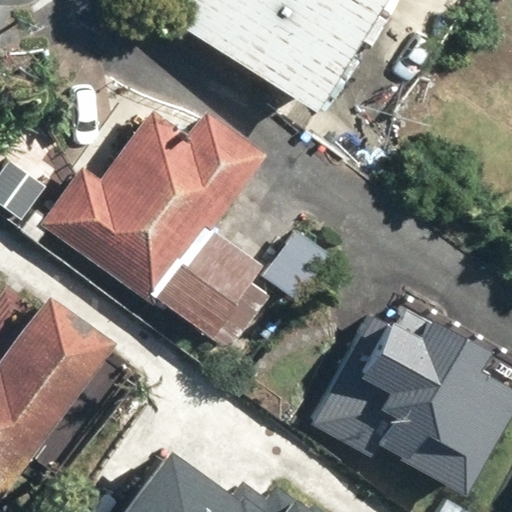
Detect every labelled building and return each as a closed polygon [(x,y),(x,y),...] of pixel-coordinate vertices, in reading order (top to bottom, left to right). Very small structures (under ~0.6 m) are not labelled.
[(311,104),(374,0),(166,0),(160,12),(311,104)] [(79,151),(35,219),(211,332),(260,254),(206,220),(260,135),(200,96),(185,119),(150,96),(104,168),(79,151)] [(53,168),(13,140),(0,158),(0,206),(18,219),(53,168)] [(0,494),(45,429),(73,448),(135,357),(107,338),(111,333),(50,292),(35,314),(0,290),(0,289),(0,494)] [(485,332),(424,300),(419,311),(405,304),(397,320),(370,306),(310,419),(372,452),(378,441),(463,485),(511,392),(511,377),(473,354),(485,332)] [(245,511),(148,447),(104,511),(284,511),(266,500),(257,511),(245,511)]
